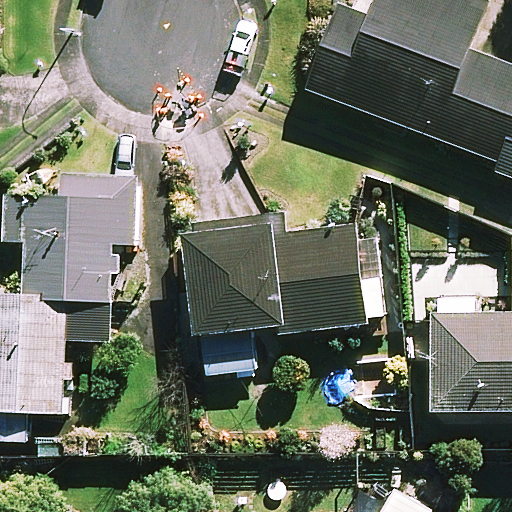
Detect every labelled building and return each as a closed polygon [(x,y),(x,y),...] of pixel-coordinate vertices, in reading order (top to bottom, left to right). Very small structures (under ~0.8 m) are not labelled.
[(495,9),(471,0),(386,0),(378,23),(347,11),(315,95),(511,168),(511,69),(477,57),(495,9)] [(142,182),(67,179),(66,206),(12,204),(10,245),(33,246),(30,300),(0,298),(0,444),(32,446),(33,416),(69,418),(73,343),(116,345),(120,248),(139,249),(142,182)] [(282,237),(280,221),(194,230),(210,379),(262,374),(258,340),(387,327),(377,227),(282,237)] [(511,415),(511,316),(440,317),(440,416),(511,415)] [(39,440),(38,458),(102,461),(103,443),(39,440)] [(433,511),(403,495),(393,511),(433,511)]
